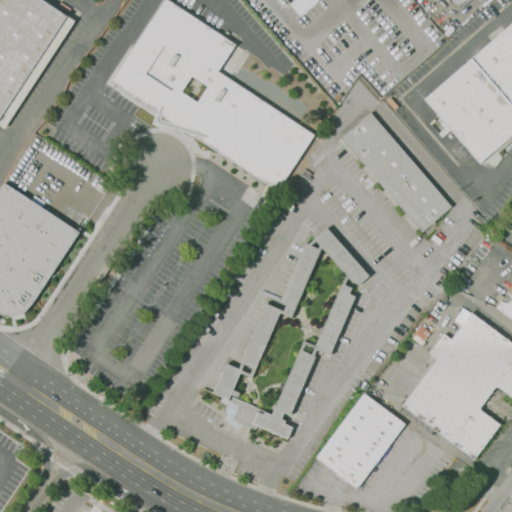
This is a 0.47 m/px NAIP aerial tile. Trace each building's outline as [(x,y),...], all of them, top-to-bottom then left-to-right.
[(0,0),(42,0),(73,20),(2,128),(0,126),(0,0)] [(160,0),(166,0),(235,45),(218,70),(313,134),(297,157),(275,192),(106,83),(160,0)] [(469,0),(460,8),(452,0),(469,0)] [(479,163),(450,130),(441,138),(438,133),(444,128),(436,119),(439,117),(423,99),(511,21),(511,134),(510,136),(511,138),(511,139),(498,152),(502,157),(494,168),(479,163)] [(421,232),(418,228),(415,231),(401,215),(405,212),(398,205),(395,207),(381,192),(384,189),(378,181),(374,184),(361,168),(364,165),(357,158),(354,160),(341,145),(344,142),(340,138),(370,112),(451,206),(421,232)] [(0,188),(4,182),(80,232),(26,314),(6,318),(0,314),(0,188)] [(283,310),(285,305),(278,303),(303,243),(308,244),(326,228),(368,275),(358,285),(354,281),(352,283),(347,277),(345,284),(351,287),(349,294),(354,296),(330,353),(328,353),(328,354),(316,349),(313,356),(315,357),(290,417),(283,414),(280,419),(285,421),(284,424),(291,427),(286,439),(256,426),(255,429),(232,418),(239,405),(223,399),(224,396),(213,392),(226,363),(238,369),(240,363),(238,363),(264,302),(283,310)] [(511,320),(495,308),(511,284),(511,320)] [(474,458),(402,405),(436,359),(428,353),(443,333),(451,339),(471,312),(511,342),(511,397),(496,385),(479,408),(500,424),(474,458)] [(356,385),(358,383),(359,383),(361,379),(368,384),(364,390),(356,385)] [(363,394),(404,424),(356,489),(354,487),(315,458),(363,394)]
